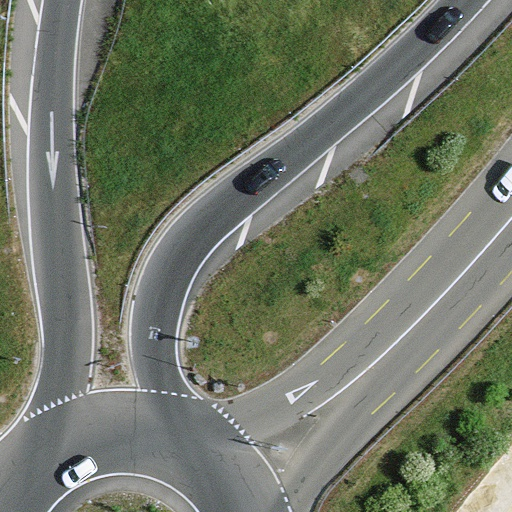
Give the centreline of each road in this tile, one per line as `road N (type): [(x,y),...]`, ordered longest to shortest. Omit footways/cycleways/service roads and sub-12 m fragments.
road 1 (motorway): [(176,444),(152,328),(170,268),(189,242),(474,0)]
road 2 (motorway): [(0,436),(302,0)]
road 3 (motorway): [(63,0),(50,109),(68,328),(56,449)]
road 4 (primary): [(511,213),(430,310),(336,397),(225,481)]
road 5 (motorway): [(164,0),(0,228)]
road 6 (primary): [(176,444),(136,433),(95,435),(56,449)]
